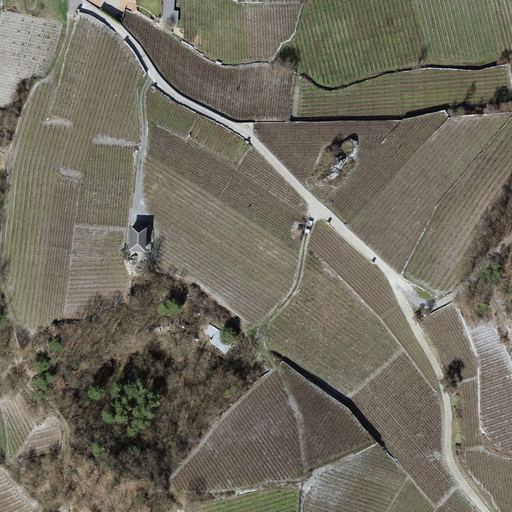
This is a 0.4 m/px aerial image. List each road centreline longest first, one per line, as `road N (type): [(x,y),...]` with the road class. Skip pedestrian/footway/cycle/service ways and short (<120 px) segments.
road 1 (track): [(80,0),(117,27),(173,93),(247,136),(389,276),(439,377),(454,473),(482,511)]
road 2 (primary): [(321,511),(511,439)]
road 3 (track): [(389,276),(437,305),(488,283),(511,254)]
road 4 (track): [(153,73),(142,95),(134,217)]
